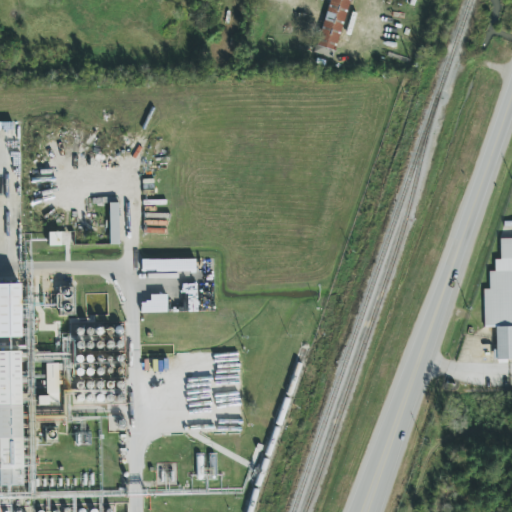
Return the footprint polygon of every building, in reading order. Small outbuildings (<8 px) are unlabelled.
[(349,0),(328,0),(314,54),(335,59),(349,0)] [(118,203),(109,203),(110,245),(119,245),(118,203)] [(49,246),(60,246),(60,233),(49,233),(49,246)] [(497,360),(511,359),(511,238),(500,239),(500,259),(495,259),(495,271),(489,271),(489,289),(483,290),(484,327),(496,327),(497,360)] [(190,259),(151,260),(151,268),(190,267),(190,259)] [(162,312),(161,286),(140,286),(141,313),(162,312)] [(199,298),(184,298),(184,311),(200,310),(199,298)] [(0,487),(0,488),(0,499),(34,499),(33,479),(23,479),(23,487),(0,487)]
